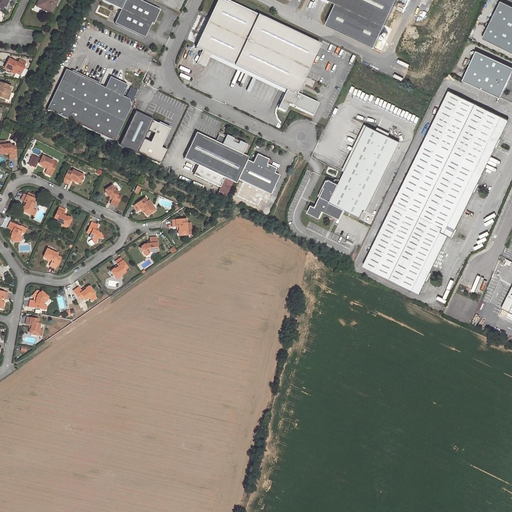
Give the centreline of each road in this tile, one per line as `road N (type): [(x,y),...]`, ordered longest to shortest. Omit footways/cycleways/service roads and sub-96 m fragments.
road 1 (unclassified): [(194,0),(167,56),(172,88),(289,144),(302,137)]
road 2 (unknown): [(266,0),(377,52),(392,44),(414,0)]
road 3 (residential): [(0,211),(16,183),(33,181),(125,224)]
road 4 (residential): [(22,274),(69,277),(119,242),(125,224)]
